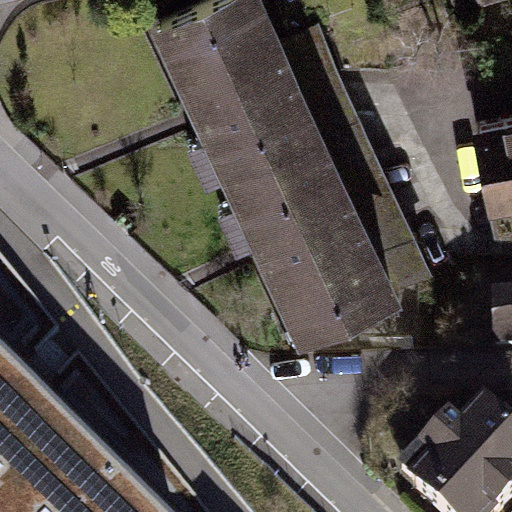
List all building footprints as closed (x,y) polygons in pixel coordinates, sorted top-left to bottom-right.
[(267,229),(310,326),(408,283),(282,0),(164,0),(207,94),(267,229)] [(511,109),(471,117),(497,226),(511,223),(511,109)] [(511,288),(499,289),(499,346),(511,346),(511,288)] [(0,511),(153,511),(0,362),(0,511)] [(511,429),(490,409),(419,485),(448,511),(501,511),(511,501),(511,429)]
